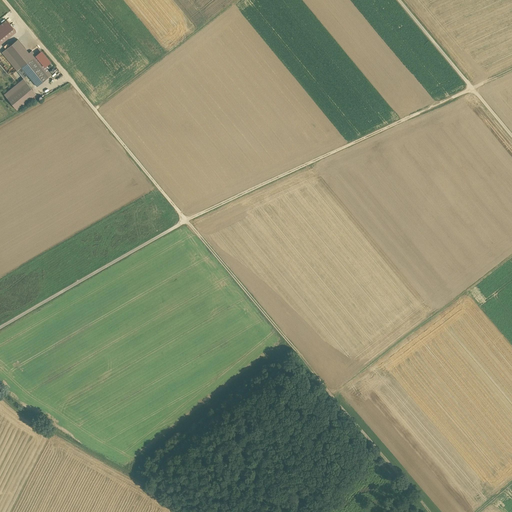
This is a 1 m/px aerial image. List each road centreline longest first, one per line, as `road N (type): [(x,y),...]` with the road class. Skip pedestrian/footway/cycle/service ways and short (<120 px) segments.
road 1 (track): [(4,0),(432,511)]
road 2 (track): [(0,327),(186,220),(473,89)]
road 3 (track): [(335,398),(511,257)]
road 4 (track): [(97,112),(242,0)]
road 5 (track): [(511,136),(400,0)]
